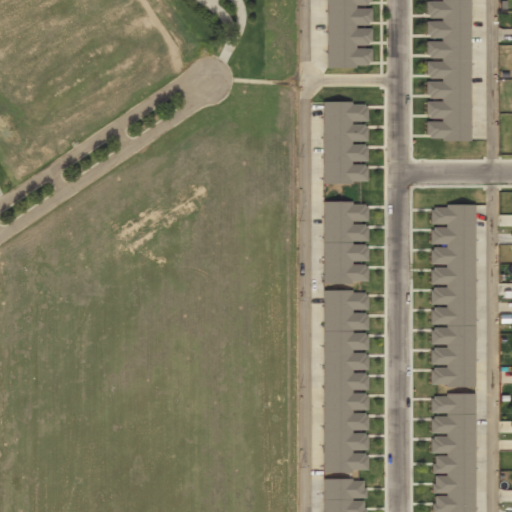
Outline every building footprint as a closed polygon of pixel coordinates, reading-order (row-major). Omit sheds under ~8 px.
[(326,0),(326,67),(370,67),(369,0),(326,0)] [(424,0),(424,140),(469,140),(469,0),(424,0)] [(322,183),(366,183),(366,101),(322,101),(322,183)] [(322,201),(322,284),(367,284),(367,201),(322,201)] [(474,205),(427,205),(428,388),(475,388),(474,205)] [(368,289),(322,289),(322,471),(368,471),(368,289)] [(472,511),(474,392),(429,392),(428,511),(472,511)] [(365,511),(365,479),(322,479),(322,511),(365,511)]
